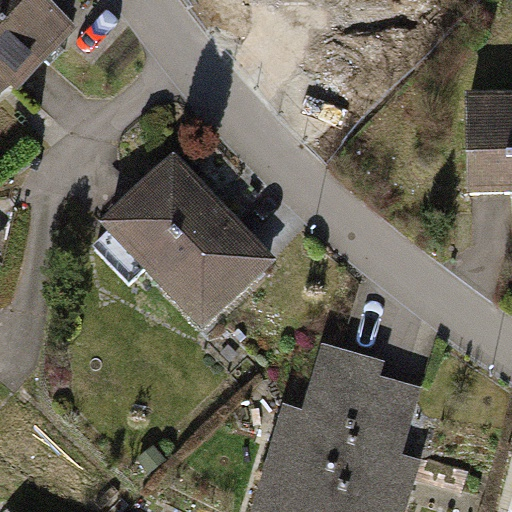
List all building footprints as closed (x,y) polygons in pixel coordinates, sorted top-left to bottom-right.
[(66,34),(26,0),(0,0),(0,97),(2,96),(9,103),(66,34)] [(417,34),(415,0),(278,0),(278,11),(323,10),(324,36),(417,34)] [(511,203),(511,102),(462,104),(465,204),(511,203)] [(269,267),(165,164),(95,237),(197,339),(269,267)] [(367,366),(318,352),(298,421),(278,416),(250,511),(325,511),(361,382),(367,366)] [(413,396),(361,382),(325,511),(401,511),(412,473),(393,467),(413,396)]
